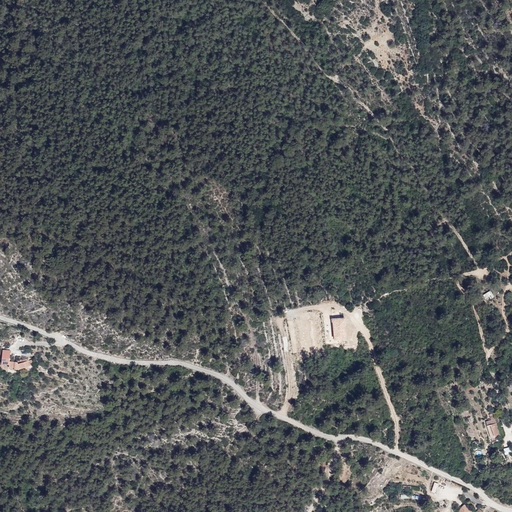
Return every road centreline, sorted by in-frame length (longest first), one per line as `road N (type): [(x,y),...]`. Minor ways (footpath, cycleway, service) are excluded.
road 1 (unclassified): [(511,510),(378,444),(280,420),(218,374),(92,354),(0,317)]
road 2 (track): [(280,420),(290,396),(281,314),(332,302)]
road 3 (track): [(511,377),(493,376),(472,300),(456,284),(491,265)]
